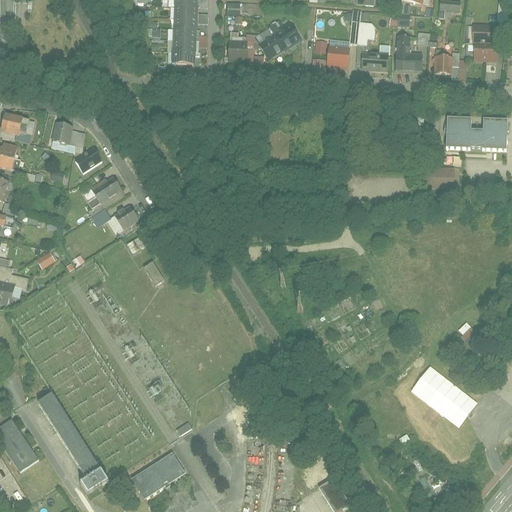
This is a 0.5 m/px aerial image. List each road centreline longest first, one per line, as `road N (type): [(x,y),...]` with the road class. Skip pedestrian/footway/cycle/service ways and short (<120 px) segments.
road 1 (residential): [(213,80),(511,90)]
road 2 (residential): [(158,220),(104,134),(43,91),(0,83)]
